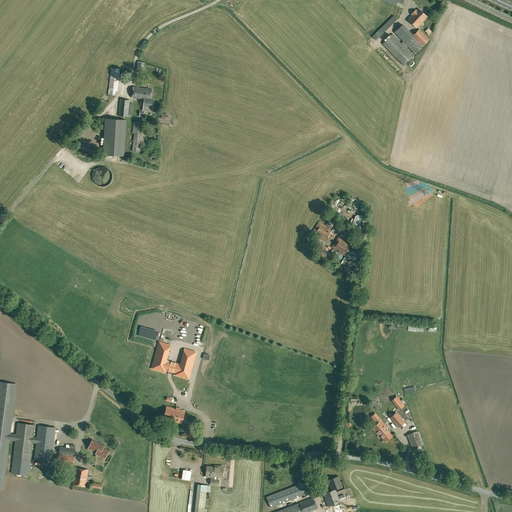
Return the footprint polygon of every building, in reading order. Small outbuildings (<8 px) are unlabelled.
[(427,17),(418,8),(418,9),(416,10),(411,14),(412,15),(408,19),(416,28),(427,17)] [(398,19),(394,15),(372,36),(376,40),(398,19)] [(403,65),(429,39),(420,29),(414,35),(403,24),(395,32),(403,41),(400,44),(392,35),(382,43),(403,65)] [(143,73),(144,63),(137,62),(136,72),(143,73)] [(118,91),(120,69),(111,68),(108,95),(115,96),(116,91),(118,91)] [(152,111),(153,100),(151,100),(152,89),(133,87),(132,98),(144,99),(143,109),(152,111)] [(130,100),(119,99),(118,116),(128,117),(130,100)] [(123,156),(125,120),(106,119),(104,155),(123,156)] [(134,134),(142,135),(143,122),(136,121),(134,134)] [(132,147),(142,147),(142,135),(133,134),(132,147)] [(112,176),(112,174),(111,172),(110,171),(109,170),(108,168),(106,167),(104,167),(102,166),(101,166),(99,167),(97,168),(96,169),(94,170),(93,171),(93,173),(92,175),(92,177),(92,179),(93,181),(94,182),(95,184),(97,185),(99,186),(101,186),(103,186),(105,186),(107,185),(108,184),(110,182),(111,180),(112,178),(112,176)] [(330,233),(332,230),(319,222),(312,233),(325,241),(327,238),(328,238),(331,234),(330,233)] [(316,255),(326,261),(331,254),(322,248),(325,242),(318,237),(314,244),(320,248),(316,255)] [(345,255),(351,245),(338,237),(331,247),(345,255)] [(215,351),(220,331),(221,330),(214,329),(209,352),(215,353),(216,351),(215,351)] [(242,356),(245,339),(233,337),(233,340),(232,340),(231,346),(234,346),(233,351),(227,350),(223,370),(227,370),(226,374),(236,376),(240,355),(242,356)] [(160,344),(153,367),(161,369),(161,367),(168,369),(169,366),(162,364),(167,346),(160,344)] [(172,367),(171,370),(177,372),(176,373),(184,376),(188,362),(191,353),(183,350),(178,369),(172,367)] [(0,381),(0,488),(4,489),(9,440),(15,440),(13,457),(12,472),(18,473),(18,476),(22,477),(22,473),(29,474),(30,465),(30,460),(32,443),(36,443),(34,460),(51,463),(55,428),(38,425),(37,437),(33,437),(34,425),(17,423),(16,434),(10,433),(12,416),(16,384),(0,381)] [(400,409),(404,405),(397,397),(393,400),(394,402),(395,401),(399,406),(398,407),(400,409)] [(181,424),(184,412),(180,410),(181,409),(176,408),(176,409),(167,407),(164,419),(181,424)] [(398,427),(404,422),(396,413),(390,418),(398,427)] [(378,423),(372,428),(378,435),(379,435),(385,441),(392,436),(386,429),(387,428),(381,420),(381,421),(378,417),(374,420),(378,423)] [(184,437),(194,440),(197,425),(194,425),(195,423),(190,422),(190,423),(187,423),(184,437)] [(423,445),(418,431),(407,435),(412,449),(423,445)] [(103,446),(91,439),(89,443),(90,443),(88,448),(93,450),(93,449),(96,451),(95,453),(105,458),(108,451),(102,448),(103,446)] [(65,464),(73,465),(74,456),(75,448),(75,445),(70,444),(70,448),(60,447),(59,455),(58,463),(65,464)] [(222,476),(223,467),(219,466),(218,468),(207,467),(206,477),(214,478),(214,480),(211,480),(210,485),(218,486),(219,480),(218,480),(218,476),(222,476)] [(56,468),(51,473),(48,475),(55,483),(63,475),(56,468)] [(86,487),(88,470),(75,468),(72,484),(86,487)] [(189,511),(195,471),(178,469),(178,475),(175,475),(175,474),(174,473),(173,477),(177,478),(177,481),(174,481),(173,488),(175,488),(174,503),(181,503),(179,511),(189,511)] [(333,490),(335,489),(341,487),(337,477),(329,480),(333,490)] [(266,497),(268,502),(270,508),(313,491),(311,485),(310,485),(309,481),(266,497)] [(210,486),(198,485),(194,511),(206,511),(207,509),(204,508),(206,492),(210,492),(210,486)] [(335,489),(333,490),(323,494),(330,511),(333,511),(342,509),(335,489)] [(314,501),(313,497),(299,502),(302,511),(309,511),(317,509),(316,506),(317,506),(315,500),(314,501)] [(301,511),(298,503),(274,511),(301,511)]
